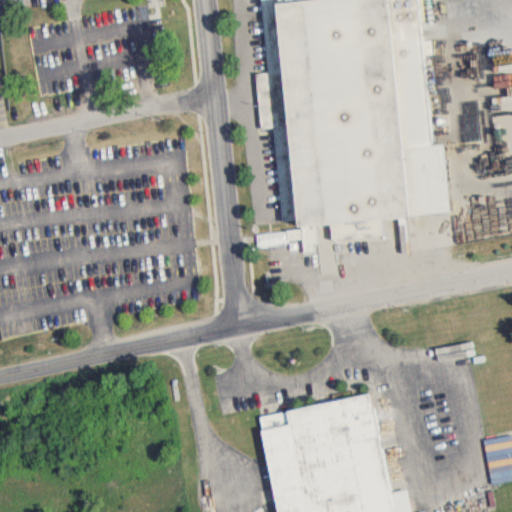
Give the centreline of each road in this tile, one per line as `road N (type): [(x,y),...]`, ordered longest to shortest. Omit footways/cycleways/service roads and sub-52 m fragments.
road 1 (tertiary): [(0,376),(511,269)]
road 2 (residential): [(239,327),(201,0)]
road 3 (residential): [(0,140),(211,99)]
